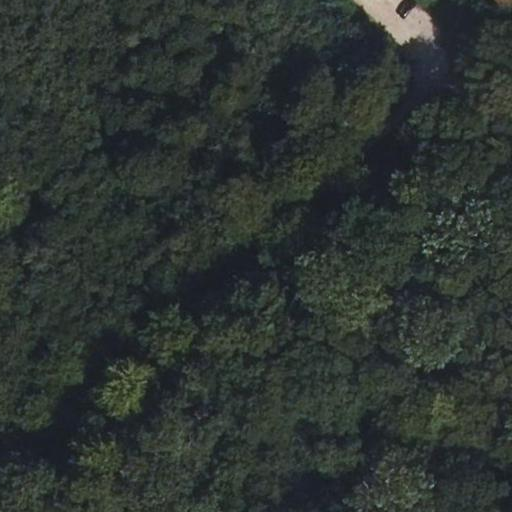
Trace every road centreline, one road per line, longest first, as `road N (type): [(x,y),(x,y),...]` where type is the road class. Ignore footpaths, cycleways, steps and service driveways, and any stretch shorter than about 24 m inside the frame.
road 1 (track): [(0,467),(423,91),(441,57)]
road 2 (track): [(188,511),(423,91)]
